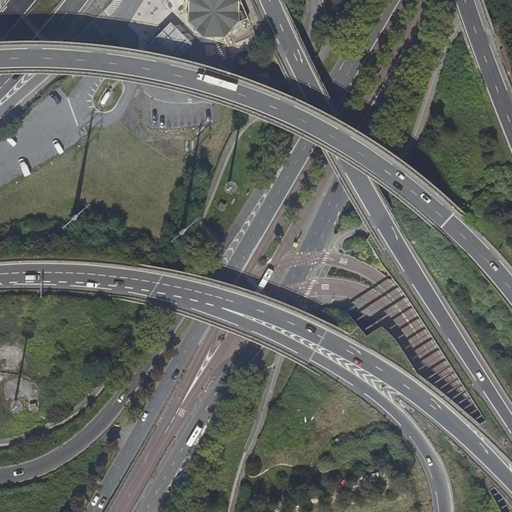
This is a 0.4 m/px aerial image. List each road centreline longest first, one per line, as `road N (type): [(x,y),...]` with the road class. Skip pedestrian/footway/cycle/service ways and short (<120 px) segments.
road 1 (motorway): [(511,290),(446,220),(306,123),(144,68),(0,58)]
road 2 (trunk): [(270,0),(398,253),(511,422)]
road 3 (motorway): [(305,143),(248,199),(127,392),(97,426),(67,453),(0,478)]
road 4 (primary): [(305,143),(92,511)]
road 5 (primary): [(256,344),(441,0)]
road 6 (trunk): [(218,301),(318,334),(397,381),(511,482)]
road 7 (primary): [(218,301),(366,392),(426,454),(443,511)]
road 8 (trunk): [(0,275),(95,277),(218,301)]
road 9 (primary): [(145,511),(213,395),(256,344)]
road 10 (primary): [(169,511),(256,344)]
road 11 (primary): [(389,0),(305,143)]
road 12 (motorway): [(0,110),(110,17)]
road 13 (motorway): [(511,126),(465,0)]
